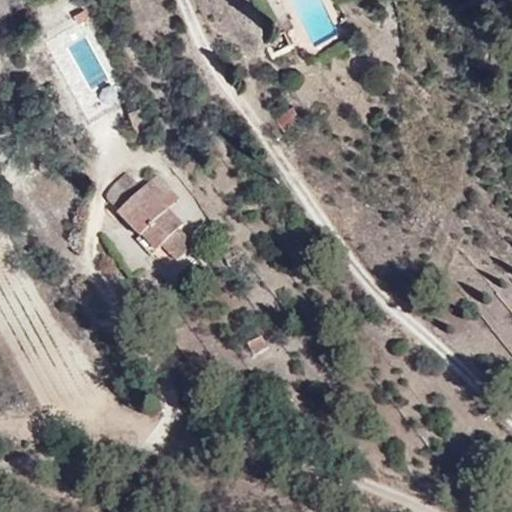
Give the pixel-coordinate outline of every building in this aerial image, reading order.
[(156,140),(148,119),(134,124),(142,145),(156,140)] [(187,235),(172,220),(163,211),(173,200),(159,187),(147,200),(128,185),(115,199),(111,206),(111,211),(125,223),(123,225),(145,246),(162,262),(167,257),(181,271),(198,253),(183,239),(187,235)] [(182,208),(173,200),(163,211),(172,220),(182,208)] [(158,266),(162,262),(145,246),(142,250),(158,266)] [(229,267),(224,252),(210,260),(216,275),(229,267)] [(258,356),(251,339),(233,348),(241,364),(258,356)]
